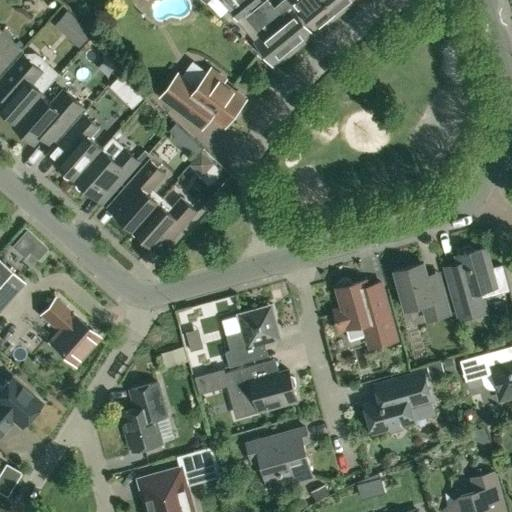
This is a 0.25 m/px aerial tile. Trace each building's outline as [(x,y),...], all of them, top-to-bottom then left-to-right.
[(294,50),(258,6),(245,17),(244,15),(253,7),(246,0),(243,0),(240,3),(237,0),(236,0),(225,0),(223,3),(237,21),(238,20),(256,42),(255,42),(274,66),(294,50)] [(289,0),(282,0),(273,8),(267,0),(266,0),(258,6),(294,50),(314,33),(294,10),(296,8),(289,0)] [(289,0),(296,8),(297,7),(317,31),(337,15),(324,0),(289,0)] [(324,0),(337,15),(354,0),(324,0)] [(92,31),(82,23),(69,37),(80,46),(92,31)] [(0,74),(23,49),(0,28),(0,74)] [(14,123),(14,124),(58,74),(35,53),(23,54),(0,80),(0,97),(2,99),(0,100),(0,106),(16,121),(14,123)] [(178,73),(161,95),(201,126),(211,113),(225,124),(244,98),(222,81),(225,78),(211,68),(196,88),(178,73)] [(51,104),(41,95),(59,75),(58,74),(14,124),(34,141),(40,134),(50,143),(83,107),(64,90),(51,104)] [(137,90),(125,103),(131,108),(143,96),(137,90)] [(82,113),(47,153),(65,168),(63,170),(64,174),(67,177),(71,177),(73,175),(75,178),(102,148),(90,137),(99,128),(82,113)] [(114,158),(102,148),(75,178),(78,180),(77,182),(77,186),(80,189),(85,189),(86,187),(104,203),(140,162),(123,148),(114,158)] [(200,150),(189,163),(203,175),(214,162),(200,150)] [(134,229),(159,201),(163,196),(154,188),(166,174),(149,159),(107,206),(124,221),(121,224),(130,231),(132,228),(134,229)] [(173,205),(163,196),(159,201),(134,229),(135,230),(132,233),(141,241),(144,238),(161,253),(197,212),(180,197),(173,205)] [(32,259),(45,247),(26,228),(13,240),(32,259)] [(457,255),(459,263),(446,266),(451,284),(450,284),(460,318),(487,311),(480,285),(501,279),(498,269),(492,270),(486,247),(473,250),(472,248),(469,246),(466,246),(463,248),(461,251),(461,254),(457,255)] [(0,307),(23,281),(0,260),(0,307)] [(427,275),(424,262),(395,270),(405,309),(423,304),(427,320),(450,313),(439,272),(427,275)] [(397,339),(381,282),(368,286),(365,283),(352,283),(350,280),(347,278),(343,278),(339,280),(337,283),(337,287),(343,307),(335,310),(340,327),(343,328),(362,323),(369,346),(397,339)] [(98,337),(73,315),(56,300),(42,315),(59,330),(50,341),(75,364),(98,337)] [(238,314),(239,315),(223,320),(227,335),(226,335),(230,350),(225,351),(229,366),(261,357),(257,344),(280,338),(272,308),(268,306),(238,314)] [(162,352),(166,363),(185,356),(181,345),(162,352)] [(505,347),(461,360),(466,380),(482,375),(484,383),(487,386),(490,387),(494,388),(497,387),(501,398),(511,395),(511,360),(509,361),(505,347)] [(290,374),(289,369),(262,377),(258,362),(231,370),(237,395),(253,390),(259,410),(297,399),(294,388),(296,384),(294,376),(290,374)] [(431,399),(423,370),(376,384),(380,399),(365,403),(366,407),(362,410),(365,418),(370,419),(373,432),(414,421),(410,405),(431,399)] [(40,403),(10,376),(0,388),(0,433),(13,419),(20,425),(40,403)] [(136,408),(122,412),(128,434),(127,436),(129,444),(132,446),(133,450),(162,442),(155,418),(167,415),(157,381),(130,389),(136,408)] [(305,426),(247,442),(252,461),(261,458),(266,478),(280,474),(283,485),(312,476),(303,442),(309,440),(305,426)] [(179,453),(187,483),(219,474),(211,445),(179,453)] [(3,461),(0,466),(0,491),(6,495),(19,470),(3,461)] [(193,511),(181,467),(139,479),(147,511),(193,511)] [(505,511),(494,471),(472,478),(475,491),(460,495),(461,496),(446,509),(447,511),(505,511)] [(360,497),(384,491),(380,475),(356,481),(360,497)]
